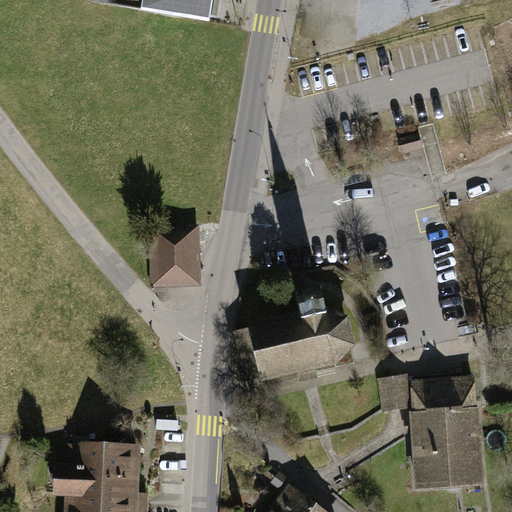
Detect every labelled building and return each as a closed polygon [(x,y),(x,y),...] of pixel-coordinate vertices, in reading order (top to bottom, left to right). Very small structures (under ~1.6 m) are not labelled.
[(213,0),(142,0),(140,11),(209,23),(213,0)] [(418,136),(399,141),(402,152),(421,147),(418,136)] [(201,288),(200,227),(150,228),(152,289),(192,288),(201,288)] [(300,315),(250,327),(251,329),(232,333),(242,385),(262,381),(263,385),(337,369),(357,349),(350,319),(325,309),(322,290),(296,296),(300,315)] [(408,376),(378,379),(383,414),(411,410),(408,376)] [(476,378),(411,382),(415,414),(411,415),(417,494),(486,488),(482,409),(479,409),(476,378)] [(138,511),(141,449),(66,446),(65,467),(55,467),(54,501),(66,501),(65,511),(138,511)] [(325,511),(290,486),(271,511),(325,511)]
